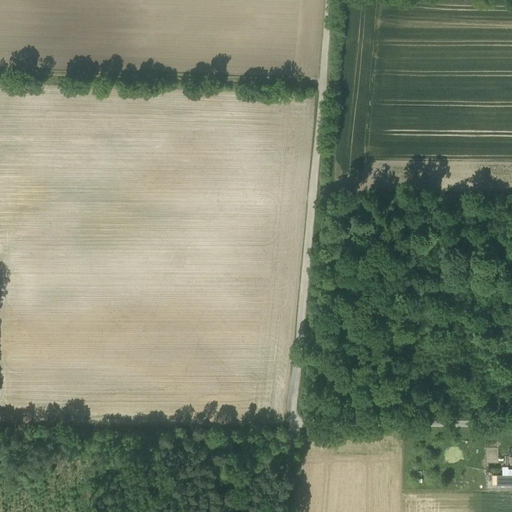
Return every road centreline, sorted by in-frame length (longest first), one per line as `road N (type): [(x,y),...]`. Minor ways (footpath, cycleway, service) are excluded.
road 1 (track): [(284,511),(334,0)]
road 2 (unclassified): [(511,422),(293,422)]
